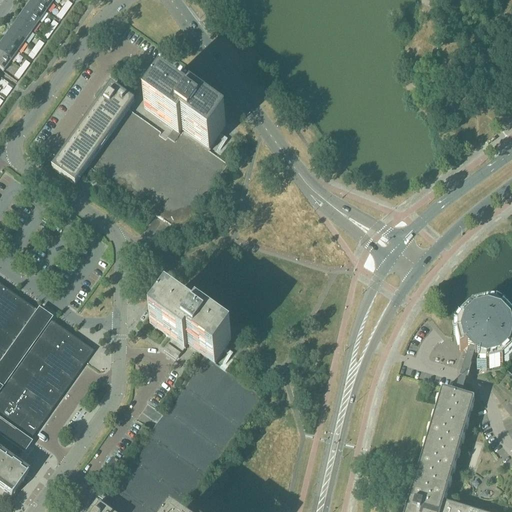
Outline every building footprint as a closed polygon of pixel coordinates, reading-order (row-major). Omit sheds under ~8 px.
[(48,0),(32,0),(30,2),(45,13),(53,3),(48,0)] [(30,2),(23,12),(38,23),(45,13),(30,2)] [(67,2),(62,10),(66,13),(72,6),(67,2)] [(62,10),(56,18),(61,21),(66,13),(62,10)] [(19,18),(16,22),(31,33),(38,23),(23,12),(19,18)] [(16,22),(9,32),(24,43),(31,33),(16,22)] [(53,22),(48,30),(52,33),(58,25),(53,22)] [(48,30),(42,37),(47,41),(52,33),(48,30)] [(9,32),(2,42),(17,53),(24,43),(9,32)] [(2,42),(0,45),(0,56),(10,63),(17,53),(2,42)] [(39,42),(33,50),(38,53),(43,45),(39,42)] [(33,50),(28,57),(33,60),(38,53),(33,50)] [(0,56),(0,71),(3,73),(10,63),(0,56)] [(25,62),(19,69),(24,73),(29,65),(25,62)] [(19,69),(14,77),(18,80),(24,73),(19,69)] [(7,87),(1,95),(6,98),(11,90),(10,89),(7,87)] [(89,168),(87,167),(128,111),(129,111),(133,106),(135,104),(111,87),(106,94),(103,92),(102,92),(101,92),(98,98),(98,99),(97,99),(101,102),(52,170),(75,187),(89,168)] [(160,92),(152,102),(145,112),(174,132),(207,156),(209,153),(221,136),(224,132),(190,107),(193,103),(196,100),(189,95),(186,99),(187,99),(181,107),(160,92)] [(0,489),(2,492),(5,493),(4,494),(4,495),(3,496),(7,499),(10,501),(26,478),(27,476),(18,469),(13,466),(25,448),(28,444),(42,424),(65,392),(84,365),(93,353),(64,332),(43,318),(30,308),(0,287),(0,489)] [(230,346),(195,321),(192,325),(165,306),(151,326),(172,341),(168,346),(165,350),(179,359),(181,356),(184,351),(184,352),(188,347),(187,347),(188,346),(195,351),(205,358),(216,365),(230,346)] [(465,361),(466,361),(471,363),(479,365),(478,367),(479,367),(486,367),(486,369),(502,365),(511,355),(511,319),(503,311),(502,312),(496,308),(489,308),(489,306),(473,310),(460,322),(462,323),(458,329),(458,336),(456,336),(457,339),(458,343),(460,353),(464,351),(466,355),(465,361)] [(466,511),(443,505),(459,454),(474,402),(442,392),(409,502),(409,503),(406,511),(466,511)] [(113,472),(119,463),(113,458),(106,468),(113,472)]
